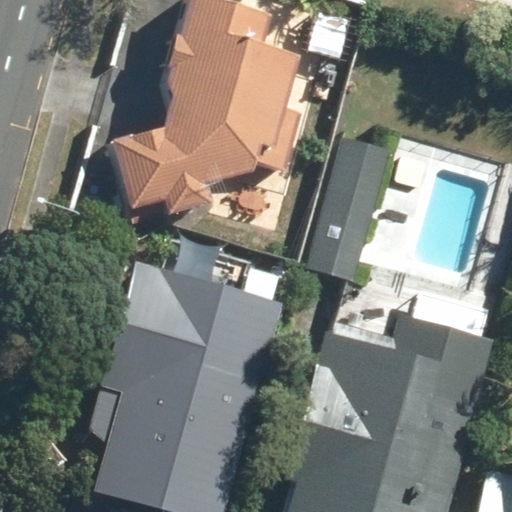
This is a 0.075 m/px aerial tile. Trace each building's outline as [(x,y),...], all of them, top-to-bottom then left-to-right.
[(246,170),(269,176),(283,117),(264,112),(290,24),(208,0),(172,0),(145,87),(155,106),(149,130),(98,144),(119,214),(149,205),(153,218),(198,204),(194,189),(246,170)] [(289,270),(338,283),(375,152),(326,139),(289,270)] [(211,511),(267,306),(259,304),(266,278),(235,270),(234,275),(150,252),(145,270),(119,263),(73,430),(94,445),(80,496),(100,501),(97,511),(211,511)] [(433,511),(478,341),(383,316),(377,338),(321,323),(317,336),(310,334),(271,484),(280,487),(272,511),(433,511)] [(511,511),(511,466),(507,481),(472,471),(460,511),(511,511)]
